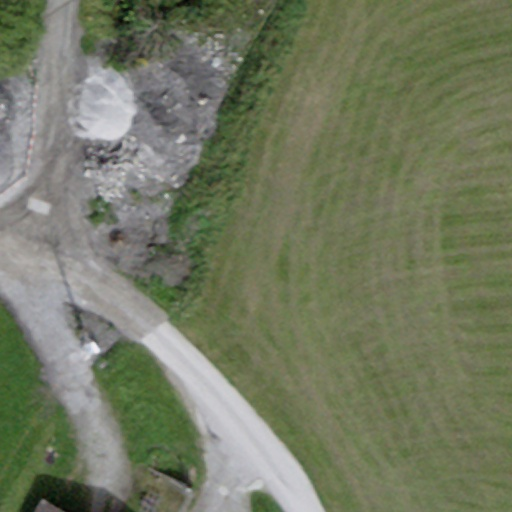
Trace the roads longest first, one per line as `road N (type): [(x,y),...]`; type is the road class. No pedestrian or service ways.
road 1 (track): [(30,255),(177,342),(304,511)]
road 2 (track): [(30,255),(47,209),(63,0)]
